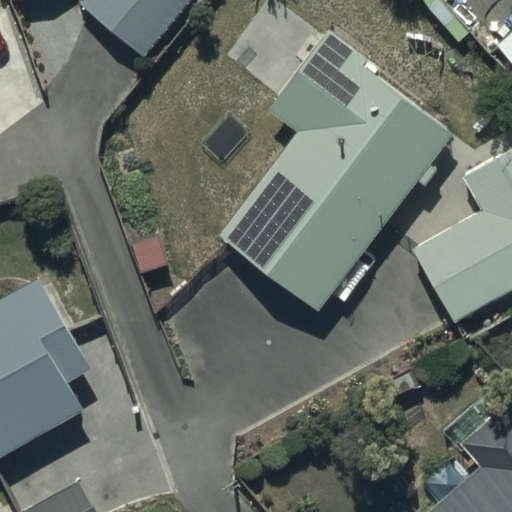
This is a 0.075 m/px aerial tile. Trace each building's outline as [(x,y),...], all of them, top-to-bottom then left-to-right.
[(85,0),(147,53),(192,0),(85,0)] [(291,119),(212,224),(317,302),(416,170),(421,174),(434,156),(427,151),(448,123),(362,58),(369,49),(325,16),(263,98),(291,119)] [(511,58),(511,19),(493,37),(511,58)] [(479,200),(411,236),(451,313),(511,281),(511,136),(460,164),(479,200)] [(43,268),(0,290),(0,441),(81,398),(66,370),(90,358),(43,268)] [(478,456),(412,511),(511,511),(511,397),(504,388),(456,430),(478,456)] [(97,511),(79,476),(9,511),(97,511)]
